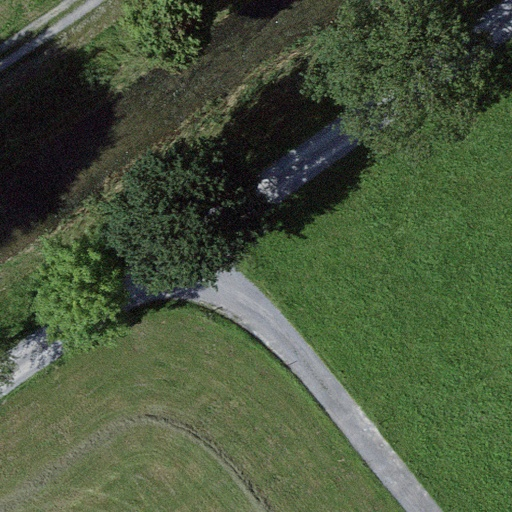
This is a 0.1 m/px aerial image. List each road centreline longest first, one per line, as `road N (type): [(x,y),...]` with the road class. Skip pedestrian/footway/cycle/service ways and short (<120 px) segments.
road 1 (track): [(511,19),(0,379)]
road 2 (track): [(423,511),(197,242)]
